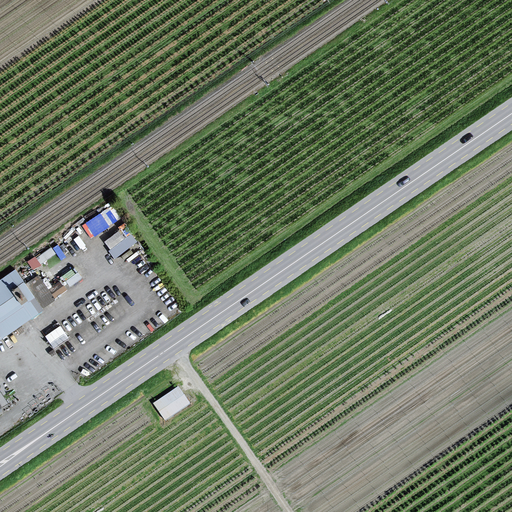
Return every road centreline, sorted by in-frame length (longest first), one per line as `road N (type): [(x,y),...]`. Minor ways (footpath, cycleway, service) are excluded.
road 1 (primary): [(511,114),(0,467)]
road 2 (track): [(288,511),(174,347)]
